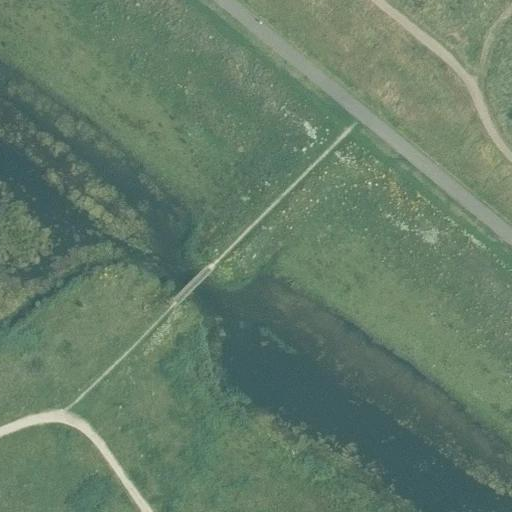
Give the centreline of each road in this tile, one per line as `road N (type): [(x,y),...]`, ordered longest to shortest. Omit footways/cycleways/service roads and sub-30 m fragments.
road 1 (unknown): [(511,5),(485,41),(475,89),(494,139),(511,160)]
road 2 (unknown): [(475,89),(374,0)]
